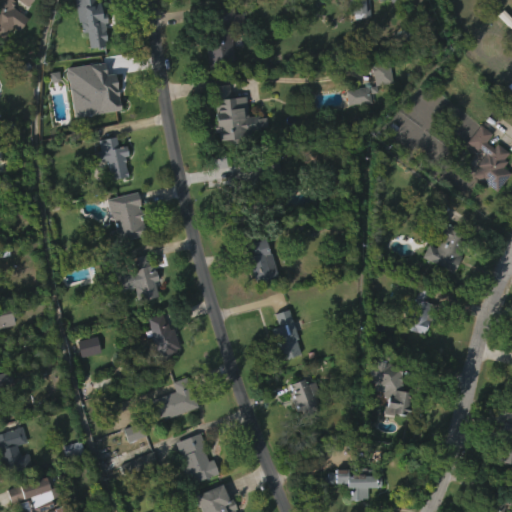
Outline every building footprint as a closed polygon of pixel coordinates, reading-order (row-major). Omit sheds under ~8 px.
[(17,0),(11,9),(18,14),(11,24),(8,22),(2,30),(0,28),(0,0),(17,0)] [(95,0),(96,2),(101,1),(103,12),(108,11),(109,20),(106,21),(108,39),(106,40),(107,45),(90,47),(88,32),(84,32),(83,24),(79,25),(75,0),(95,0)] [(195,0),(197,20),(218,18),(215,0),(195,0)] [(368,0),(370,18),(356,19),(355,12),(351,13),(350,0),(368,0)] [(234,2),(236,14),(245,13),(246,25),(232,26),(237,67),(211,70),(203,7),(234,2)] [(26,38),(35,20),(11,8),(2,26),(26,38)] [(69,14),(76,67),(83,66),(85,81),(102,79),(99,56),(103,55),(101,45),(97,46),(96,35),(89,36),(88,26),(98,25),(97,11),(69,14)] [(350,51),(367,49),(365,30),(347,32),(350,51)] [(16,64),(25,45),(0,32),(0,71),(1,71),(7,59),(16,64)] [(230,95),(225,61),(241,58),(239,45),(230,47),(229,41),(199,45),(208,98),(230,95)] [(389,63),(391,83),(374,85),(373,75),(371,75),(371,65),(389,63)] [(230,83),(231,97),(240,96),(241,107),(249,106),(250,116),(261,115),(261,117),(268,117),(269,126),(263,127),(263,131),(252,132),(253,141),(231,143),(231,139),(221,140),(220,131),(216,132),(215,121),(217,121),(214,85),(230,83)] [(367,97),(369,118),(387,116),(386,95),(367,97)] [(215,171),(263,166),(261,148),(243,150),(241,129),(226,130),(224,116),(208,118),(213,165),(214,164),(215,171)] [(342,137),(367,136),(366,120),(341,122),(342,137)] [(488,141),(495,147),(499,142),(510,152),(505,158),(509,161),(505,166),(511,172),(511,174),(498,191),(475,174),(481,166),(478,164),(488,153),(482,148),(480,151),(468,141),(482,124),(494,133),(488,141)] [(114,137),(116,147),(125,145),(128,156),(123,156),(124,162),(123,162),(126,177),(108,180),(104,161),(97,162),(95,151),(98,151),(96,140),(114,137)] [(257,192),(259,209),(238,212),(236,195),(230,196),(227,177),(235,176),(233,162),(277,156),(278,169),(266,170),(269,190),(257,192)] [(492,225),(506,206),(496,199),(504,188),(483,172),(488,166),(475,157),(463,174),(481,188),(467,206),(492,225)] [(94,172),(96,184),(92,184),(94,195),(102,193),(105,212),(125,209),(120,179),(113,180),(112,169),(94,172)] [(276,208),(272,189),(229,198),(233,216),(276,208)] [(140,206),(141,210),(147,208),(148,215),(143,217),(147,234),(114,242),(112,231),(117,229),(114,219),(112,219),(107,198),(139,191),(142,205),(140,205),(140,206)] [(474,239),(471,246),(469,245),(455,272),(427,259),(437,236),(429,231),(437,217),(455,226),(454,229),(474,239)] [(142,267),(133,227),(104,234),(113,274),(142,267)] [(264,237),(269,253),(271,252),(278,276),(269,279),(270,281),(255,285),(247,256),(252,254),(248,243),(264,237)] [(147,254),(150,265),(155,263),(161,285),(157,286),(159,297),(138,302),(135,287),(127,289),(123,273),(133,271),(133,269),(135,269),(133,258),(147,254)] [(417,290),(444,303),(460,269),(434,256),(428,268),(435,271),(431,280),(424,277),(417,290)] [(273,312),(263,271),(242,276),(251,317),(273,312)] [(154,329),(151,319),(155,318),(151,303),(145,304),(141,288),(124,292),(128,310),(120,312),(122,321),(130,319),(134,334),(154,329)] [(431,293),(428,301),(438,304),(433,320),(430,319),(426,334),(404,328),(407,316),(411,317),(420,288),(431,291),(431,293)] [(0,328),(0,308),(12,306),(16,325),(0,328)] [(300,352),(281,359),(269,328),(278,325),(274,313),(287,308),(297,332),(293,334),(300,352)] [(425,323),(411,321),(404,362),(422,365),(427,337),(422,336),(425,323)] [(0,359),(10,357),(6,340),(0,341),(0,359)] [(270,346),(274,359),(267,361),(277,393),(298,386),(284,341),(270,346)] [(172,383),(162,345),(143,351),(153,388),(172,383)] [(388,368),(410,372),(406,391),(409,392),(405,414),(394,412),(394,416),(381,414),(385,391),(371,388),(372,382),(364,380),(366,368),(373,369),(375,359),(389,362),(388,368)] [(12,383),(18,410),(0,413),(0,372),(12,370),(14,382),(12,383)] [(196,408),(164,420),(163,417),(157,419),(151,400),(175,392),(171,382),(185,377),(196,408)] [(303,377),(306,383),(313,381),(317,392),(313,393),(317,404),(301,410),(296,397),(294,397),(292,393),(288,383),(303,377)] [(393,422),(397,399),(367,393),(363,414),(370,415),(368,422),(382,425),(377,447),(389,449),(389,445),(402,447),(406,425),(393,422)] [(192,441),(184,410),(168,414),(171,424),(148,431),(153,452),(192,441)] [(284,416),(291,441),(315,434),(309,414),(301,417),(299,412),(284,416)] [(511,464),(504,463),(510,436),(500,434),(503,421),(511,423),(511,464)] [(18,445),(21,455),(30,453),(33,465),(5,476),(0,455),(0,433),(23,427),(27,442),(18,445)] [(208,458),(210,461),(214,459),(220,474),(195,484),(192,474),(186,476),(179,457),(182,456),(176,441),(201,432),(206,445),(204,446),(208,458)] [(118,460),(123,475),(141,469),(137,455),(118,460)] [(511,457),(502,455),(491,495),(511,499),(511,457)] [(0,463),(0,498),(0,499),(2,506),(28,500),(24,486),(15,488),(12,478),(22,475),(18,459),(0,463)] [(169,475),(181,511),(196,511),(214,506),(209,491),(204,493),(195,466),(169,475)] [(351,470),(351,475),(383,475),(383,486),(379,486),(379,488),(369,488),(370,500),(350,500),(350,483),(329,483),(329,481),(326,481),(326,477),(329,477),(329,472),(337,472),(337,470),(351,470)] [(58,478),(62,490),(79,485),(76,473),(58,478)] [(43,476),(47,488),(55,485),(58,496),(49,499),(52,507),(38,511),(14,511),(14,510),(18,508),(16,502),(25,499),(24,497),(9,502),(5,489),(43,476)] [(131,504),(154,495),(150,483),(127,492),(131,504)] [(220,486),(226,499),(229,498),(233,507),(230,508),(231,511),(199,511),(192,494),(219,483),(220,486)] [(511,496),(511,507),(508,506),(505,511),(481,511),(482,510),(485,511),(495,489),(511,496)] [(375,511),(375,502),(330,503),(330,511),(375,511)]
